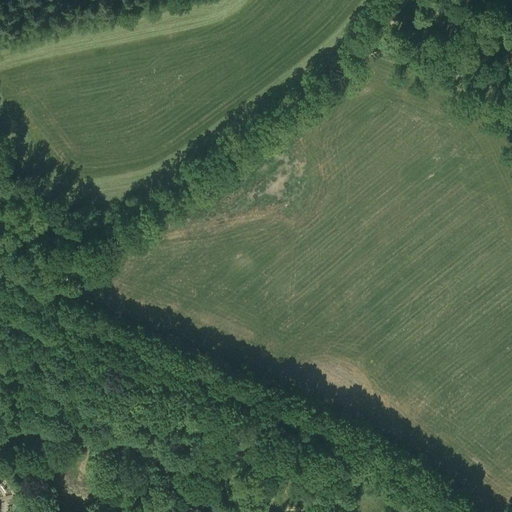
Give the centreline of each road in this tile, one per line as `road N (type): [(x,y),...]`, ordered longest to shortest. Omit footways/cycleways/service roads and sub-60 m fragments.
road 1 (unclassified): [(459,511),(378,453),(0,288)]
road 2 (track): [(35,303),(150,210),(374,51)]
